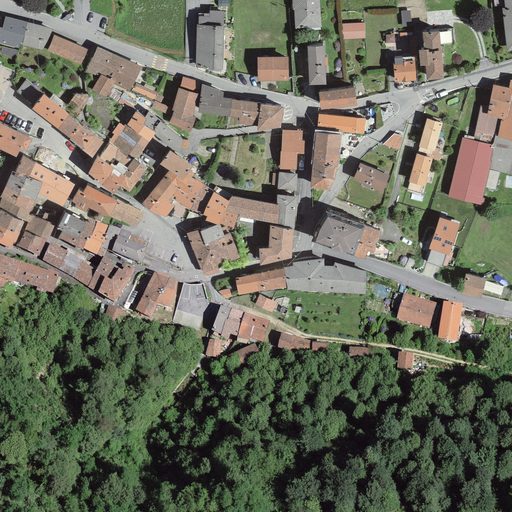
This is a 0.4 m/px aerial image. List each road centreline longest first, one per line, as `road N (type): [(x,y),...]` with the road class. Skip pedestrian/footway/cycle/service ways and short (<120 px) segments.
road 1 (residential): [(295,107),(0,7)]
road 2 (track): [(511,372),(309,334),(213,298)]
road 3 (residential): [(131,200),(170,149),(184,151),(191,137),(290,127),(295,107)]
road 4 (residential): [(305,248),(511,305)]
road 5 (residential): [(305,248),(353,159),(428,94)]
road 6 (residential): [(50,241),(95,264),(199,278)]
road 7 (residential): [(307,110),(305,248)]
road 8 (residential): [(178,389),(204,343),(214,304),(199,278)]
road 9 (residential): [(428,94),(307,110)]
